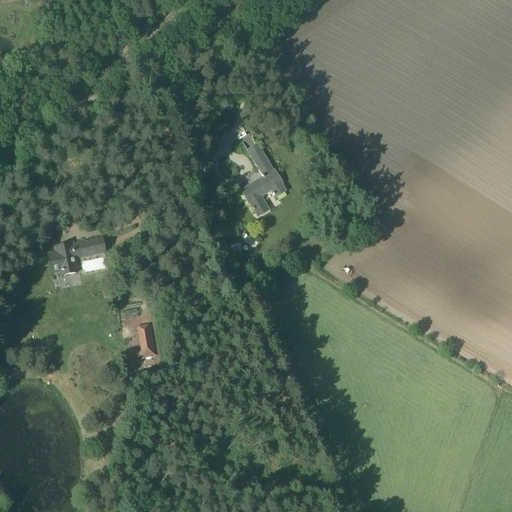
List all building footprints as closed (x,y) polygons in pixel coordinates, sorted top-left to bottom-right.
[(273,172),(257,146),(248,152),(264,178),(241,192),(249,204),(256,216),(267,209),(260,197),(271,190),(276,197),(285,192),(281,185),(282,184),(274,172),(273,172)] [(79,274),(76,260),(106,254),(103,239),(74,244),(57,247),(58,252),(47,254),(51,276),(59,274),(60,278),(79,274)] [(247,246),(259,253),(263,246),(252,239),(247,246)] [(234,255),(245,254),(245,246),(233,246),(234,255)] [(98,264),(86,265),(86,277),(99,276),(98,264)] [(148,325),(136,327),(139,343),(153,340),(150,326),(148,327),(148,325)]
